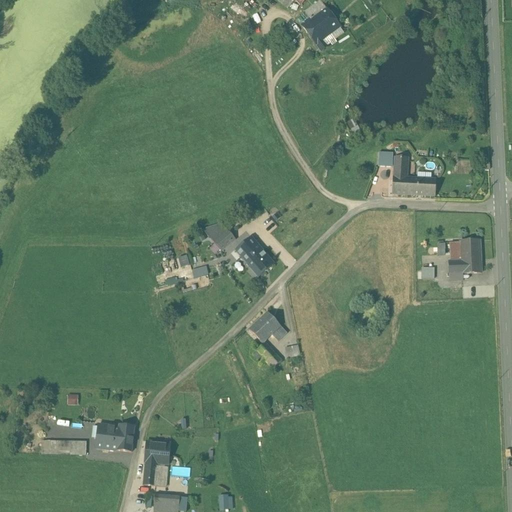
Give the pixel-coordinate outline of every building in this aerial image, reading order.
[(275,0),(288,9),(294,1),(300,6),(305,0),(275,0)] [(325,9),(320,2),(305,13),(310,20),(305,24),(302,27),(316,46),(322,41),(323,41),(340,28),(325,9)] [(322,41),(316,46),(321,52),(328,48),(323,41),(322,41)] [(393,155),(379,155),(379,168),(392,169),(393,155)] [(407,160),(395,160),(394,180),(406,180),(407,160)] [(394,180),(393,180),(393,195),(435,197),(435,182),(406,180),(394,180)] [(235,240),(221,224),(203,230),(221,252),(235,240)] [(274,265),(252,238),(236,252),(258,279),(274,265)] [(479,241),(460,242),(460,244),(450,245),(451,262),(448,263),(449,276),(462,275),(481,274),(479,241)] [(446,244),(439,244),(439,256),(447,255),(446,244)] [(189,257),(181,258),(181,265),(189,265),(189,257)] [(206,266),(192,270),(194,278),(208,274),(207,271),(206,266)] [(434,270),(421,270),(421,280),(433,280),(434,270)] [(268,315),(250,332),(261,344),(271,335),(278,343),(287,335),(279,327),(268,315)] [(281,362),(265,344),(257,352),(266,362),(265,363),(272,370),(281,362)] [(298,346),(285,349),(287,359),(300,356),(298,346)] [(77,395),(67,395),(67,405),(77,405),(77,395)] [(118,429),(97,426),(95,448),(105,450),(132,453),(132,447),(135,427),(119,425),(118,429)] [(40,455),(57,455),(58,449),(51,449),(51,442),(40,442),(40,455)] [(70,442),(58,442),(51,442),(51,449),(58,449),(57,455),(70,455),(70,442)] [(86,442),(70,442),(70,455),(86,455),(86,442)] [(170,444),(146,442),(144,463),(145,463),(157,465),(168,466),(170,444)] [(157,465),(145,463),(143,486),(166,488),(168,468),(157,467),(157,465)] [(184,499),(154,496),(153,511),(177,511),(179,507),(183,507),(184,499)] [(220,499),(221,510),(229,509),(228,499),(220,499)]
